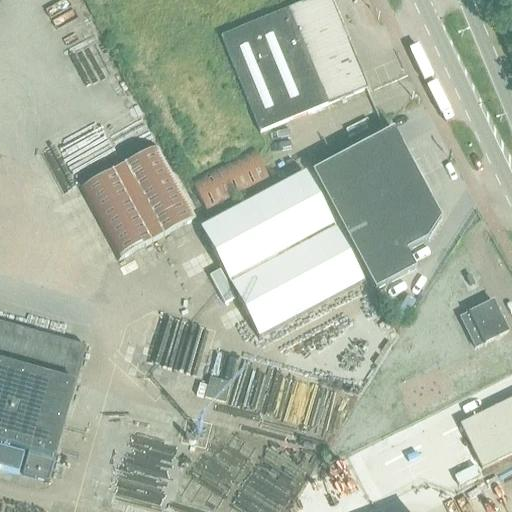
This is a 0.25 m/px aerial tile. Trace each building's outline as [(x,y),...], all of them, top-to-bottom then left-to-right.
[(325,108),(367,91),(329,0),(314,0),(220,39),(260,135),(325,108)] [(312,174),(375,292),(416,270),(407,253),(427,242),(441,221),(393,131),(312,174)] [(80,192),(119,264),(197,222),(158,150),(80,192)] [(190,183),(207,214),(269,182),(253,150),(190,183)] [(364,284),(305,174),(279,188),(200,230),(259,340),(364,284)] [(460,319),(475,350),(507,334),(493,304),(460,319)] [(0,444),(54,460),(85,350),(0,326),(0,444)] [(511,399),(459,426),(481,471),(511,455),(511,399)] [(391,472),(403,497),(433,483),(422,458),(391,472)]
